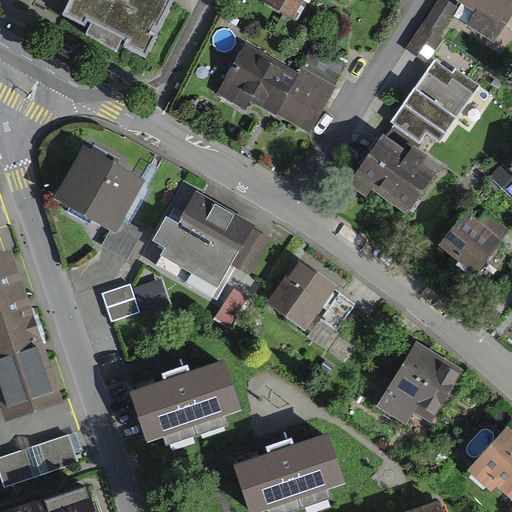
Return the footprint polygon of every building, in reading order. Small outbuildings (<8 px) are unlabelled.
[(73,0),(63,20),(148,62),(179,0),(73,0)] [(259,0),(258,3),(293,21),(303,0),(259,0)] [(511,0),(459,0),(458,3),(476,14),(468,26),(495,43),(505,27),(501,24),(511,6),(511,0)] [(428,10),(404,47),(425,61),(449,23),(428,10)] [(306,140),(334,85),(247,40),(218,95),(306,140)] [(440,144),(480,86),(456,70),(453,74),(435,62),(393,125),(421,144),(428,135),(440,144)] [(391,216),(423,172),(374,137),(342,181),(391,216)] [(53,203),(115,237),(145,184),(83,149),(53,203)] [(255,226),(197,194),(178,226),(167,220),(153,245),(164,251),(160,259),(218,291),(255,226)] [(470,278),(498,242),(465,216),(437,252),(470,278)] [(63,405),(11,253),(0,256),(0,407),(6,425),(63,405)] [(298,261),(267,306),(306,333),(338,288),(298,261)] [(144,310),(169,304),(164,283),(139,289),(144,310)] [(111,325),(141,318),(134,288),(105,295),(111,325)] [(410,341),(371,408),(400,426),(409,411),(427,421),(454,377),(433,365),(437,357),(410,341)] [(242,416),(225,365),(129,396),(146,447),(242,416)] [(511,504),(511,434),(507,430),(468,474),(492,496),(497,491),(511,504)] [(277,511),(346,490),(328,438),(232,470),(245,511),(277,511)] [(0,461),(0,475),(5,490),(79,467),(70,439),(0,461)] [(20,511),(94,511),(86,489),(20,511)]
